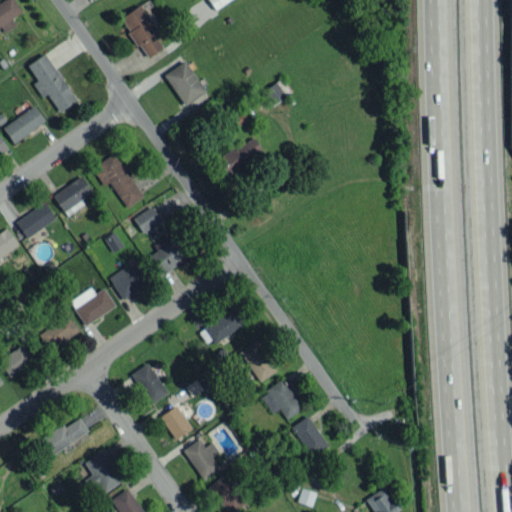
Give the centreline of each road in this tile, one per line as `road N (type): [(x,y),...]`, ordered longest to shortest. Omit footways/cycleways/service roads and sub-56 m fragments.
road 1 (residential): [(55,0),(365,434)]
road 2 (motorway): [(434,0),(436,207),(454,511)]
road 3 (motorway): [(509,511),(488,0)]
road 4 (residential): [(237,257),(0,426)]
road 5 (residential): [(79,369),(186,511)]
road 6 (residential): [(126,102),(0,191)]
